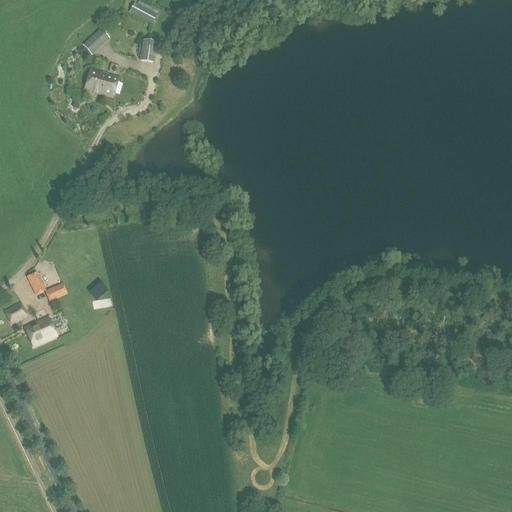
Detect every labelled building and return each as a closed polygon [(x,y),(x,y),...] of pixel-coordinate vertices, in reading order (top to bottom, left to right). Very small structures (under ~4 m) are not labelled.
[(129,12),(152,24),(157,15),(134,3),(129,12)] [(81,45),(90,54),(107,37),(98,28),(81,45)] [(140,61),(154,63),(157,43),(143,41),(140,61)] [(120,52),(128,58),(134,50),(126,44),(120,52)] [(119,78),(90,70),(84,90),(113,98),(119,78)] [(62,284),(45,292),(49,300),(66,293),(62,284)] [(100,310),(115,309),(114,301),(99,302),(100,310)] [(5,310),(12,324),(28,315),(21,302),(5,310)] [(34,347),(57,336),(49,317),(25,328),(34,347)] [(0,324),(4,331),(11,328),(7,318),(0,321),(0,324)]
